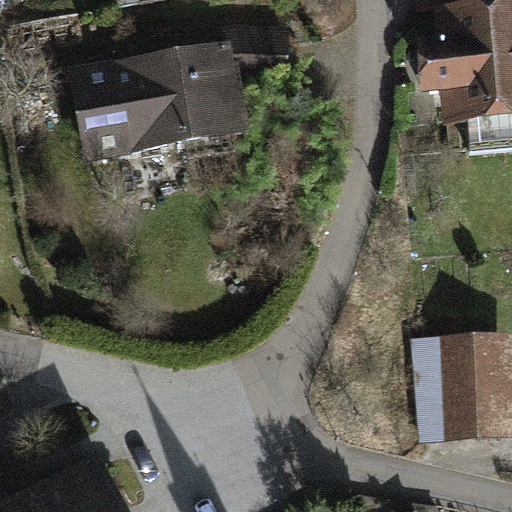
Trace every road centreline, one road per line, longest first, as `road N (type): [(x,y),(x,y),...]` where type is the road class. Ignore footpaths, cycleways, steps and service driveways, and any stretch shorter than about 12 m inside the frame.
road 1 (residential): [(372,0),(373,125),(358,206),(319,304),(242,434)]
road 2 (residential): [(242,434),(511,505)]
road 3 (residential): [(0,356),(242,434)]
